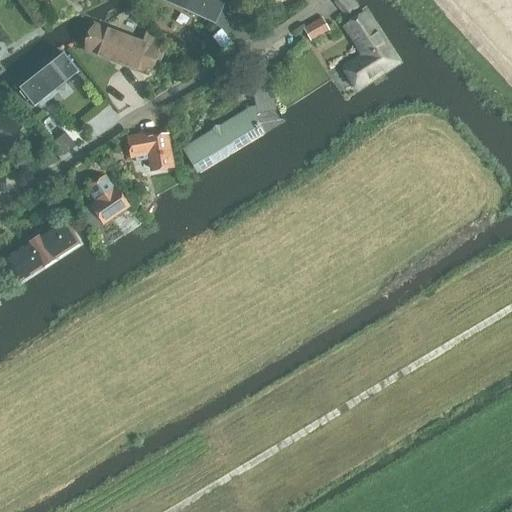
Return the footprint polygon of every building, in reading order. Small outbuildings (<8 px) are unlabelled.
[(155,0),(216,23),(225,1),(222,0),(155,0)] [(334,0),(329,4),(343,19),(353,10),(343,0),(334,0)] [(313,39),(331,26),(322,13),(304,26),(313,39)] [(327,75),(344,104),(402,66),(361,15),(341,30),(360,55),(327,75)] [(81,51),(150,77),(158,52),(91,25),(81,51)] [(18,89),(35,108),(77,74),(60,57),(18,89)] [(249,79),(256,115),(272,112),(265,75),(249,79)] [(184,149),(199,177),(266,135),(249,110),(184,149)] [(0,116),(0,146),(8,150),(18,124),(0,116)] [(170,133),(125,135),(127,159),(146,158),(147,171),(172,169),(170,133)] [(88,205),(101,224),(129,206),(116,186),(113,188),(104,174),(85,187),(93,201),(88,205)] [(95,235),(106,252),(140,227),(132,211),(95,235)] [(0,263),(19,292),(84,250),(63,222),(0,263)]
